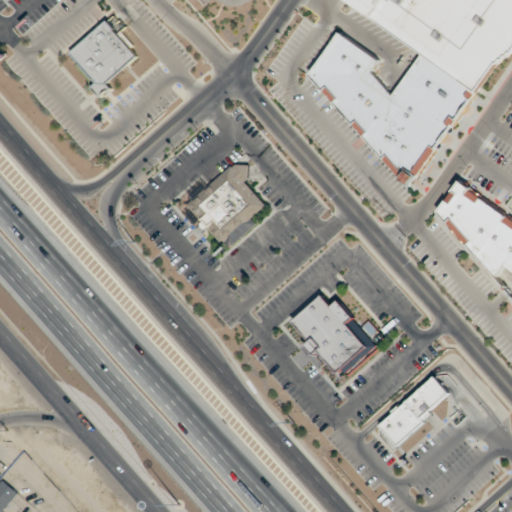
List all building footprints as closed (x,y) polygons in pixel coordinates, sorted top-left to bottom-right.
[(511,0),(511,53),(510,52),(507,57),(506,56),(503,60),(501,59),(498,63),(497,62),(476,91),(423,53),(348,0),(511,0)] [(69,52),(105,95),(114,88),(109,82),(140,56),(109,19),(69,52)] [(255,223),(251,218),(267,205),(246,180),(254,174),(241,159),(187,204),(225,249),(255,223)] [(498,275),(507,267),(511,272),(511,219),(484,201),(471,186),(461,179),(438,215),(450,223),(490,270),(498,275)] [(355,332),(369,320),(385,338),(344,374),(341,371),(338,373),(319,351),(314,355),(306,346),(310,342),(293,322),(323,295),(332,306),(339,300),(355,318),(348,324),(355,332)] [(434,375),(449,392),(421,417),(425,422),(398,446),(379,425),(434,375)] [(0,511),(3,511),(19,494),(4,480),(0,485),(0,511)]
